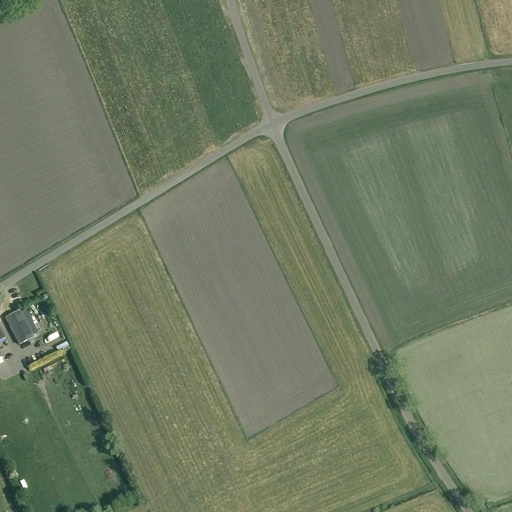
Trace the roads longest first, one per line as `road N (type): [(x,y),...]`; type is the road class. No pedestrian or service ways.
road 1 (unclassified): [(459,511),(428,464),(272,123)]
road 2 (unclassified): [(0,287),(272,123)]
road 3 (unclassified): [(272,123),(398,81),(511,61)]
road 4 (unclassified): [(272,123),(230,0)]
